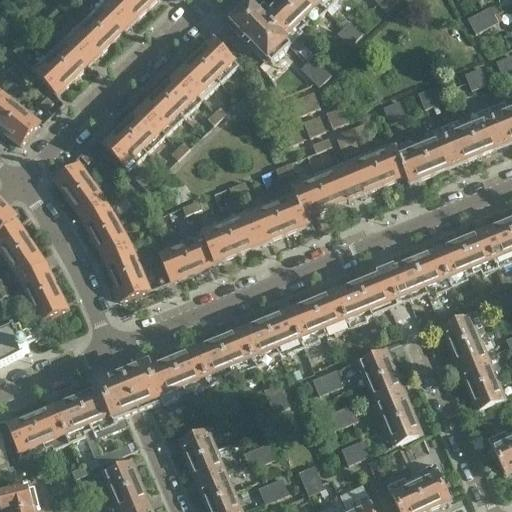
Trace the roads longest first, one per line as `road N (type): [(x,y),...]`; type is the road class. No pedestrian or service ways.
road 1 (residential): [(111,361),(511,186)]
road 2 (residential): [(18,183),(209,0)]
road 3 (residential): [(111,361),(85,286),(18,183)]
road 4 (unclassified): [(490,511),(413,341)]
road 5 (residential): [(179,511),(124,374),(111,361)]
